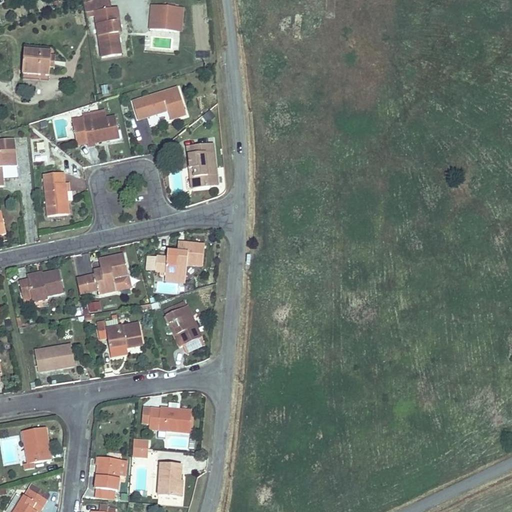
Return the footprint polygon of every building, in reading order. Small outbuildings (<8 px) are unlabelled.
[(183,9),(153,6),(151,28),(181,30),(183,9)] [(115,12),(92,15),(97,60),(117,58),(114,25),(116,25),(115,12)] [(25,48),(21,72),(48,75),(49,67),(54,68),(57,55),(52,55),(52,51),(25,48)] [(174,86),(132,99),(138,116),(166,107),(169,116),(183,111),(174,86)] [(79,117),(68,119),(73,144),(83,142),(84,143),(91,142),(91,138),(102,136),(102,140),(115,137),(111,115),(80,121),(79,117)] [(209,141),(184,144),(186,168),(191,168),(193,185),(214,182),(209,141)] [(0,165),(9,165),(7,148),(0,149),(0,184),(2,185),(0,169),(0,165)] [(60,171),(41,173),(44,215),(65,213),(64,201),(62,201),(61,190),(63,190),(63,182),(60,182),(60,171)] [(217,172),(219,186),(225,185),(223,171),(217,172)] [(163,271),(163,274),(184,275),(185,263),(201,263),(201,243),(180,242),(179,250),(174,250),(164,250),(164,257),(153,257),(153,271),(163,271)] [(103,267),(97,269),(92,270),(93,274),(85,277),(89,292),(95,290),(96,296),(114,290),(112,279),(127,274),(121,253),(101,258),(103,267)] [(95,260),(97,269),(103,267),(101,258),(95,260)] [(26,272),(27,279),(42,276),(41,273),(40,268),(26,272)] [(42,276),(27,279),(18,282),(24,306),(33,303),(32,301),(46,297),(46,294),(60,290),(55,270),(41,273),(42,276)] [(173,293),(173,284),(160,283),(160,293),(173,293)] [(179,308),(164,316),(167,323),(172,321),(186,353),(203,345),(189,312),(182,315),(179,308)] [(102,323),(94,324),(97,340),(104,338),(108,356),(121,353),(120,348),(140,343),(136,322),(104,329),(102,323)] [(69,343),(34,351),(39,371),(73,365),(69,343)] [(188,432),(190,409),(177,408),(177,412),(167,411),(167,407),(150,406),(148,430),(188,432)] [(46,428),(23,432),(29,464),(52,460),(51,452),(48,452),(46,441),(49,441),(46,428)] [(141,449),(142,441),(133,440),(133,448),(141,449)] [(141,457),(141,449),(133,448),(132,457),(141,457)] [(99,479),(98,491),(119,492),(121,460),(100,459),(99,468),(103,469),(102,478),(99,479)] [(159,495),(177,496),(178,480),(181,478),(182,464),(161,462),(159,495)] [(178,480),(177,496),(183,496),(185,480),(184,480),(183,480),(178,480)] [(29,489),(15,511),(40,511),(48,500),(29,489)]
